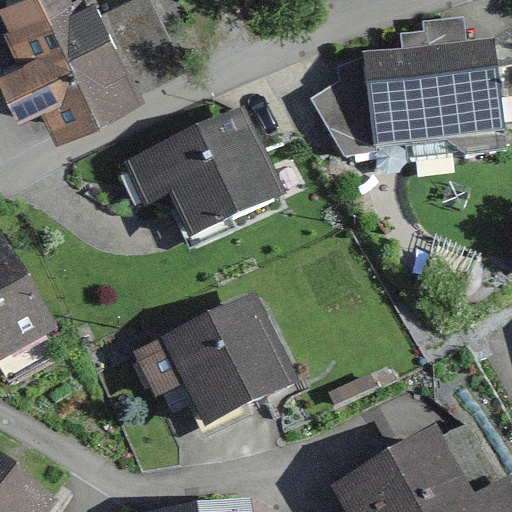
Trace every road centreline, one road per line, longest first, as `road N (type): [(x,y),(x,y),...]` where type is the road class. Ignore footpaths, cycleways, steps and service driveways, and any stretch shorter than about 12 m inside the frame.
road 1 (residential): [(0,189),(238,64),(405,0)]
road 2 (residential): [(0,425),(64,466),(161,506),(390,429)]
